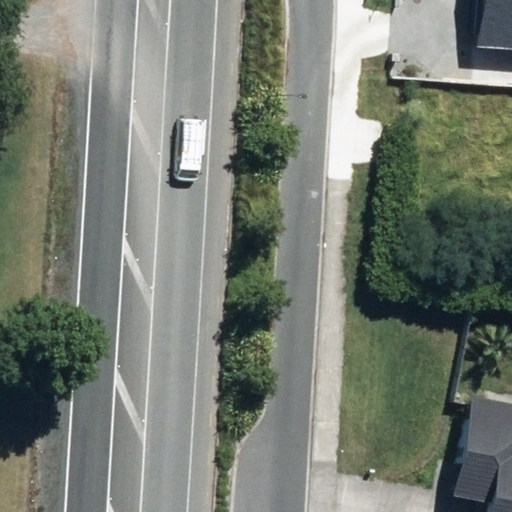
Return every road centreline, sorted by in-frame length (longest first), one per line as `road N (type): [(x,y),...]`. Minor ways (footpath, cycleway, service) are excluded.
road 1 (secondary): [(120,511),(151,0)]
road 2 (residential): [(306,0),(283,511)]
